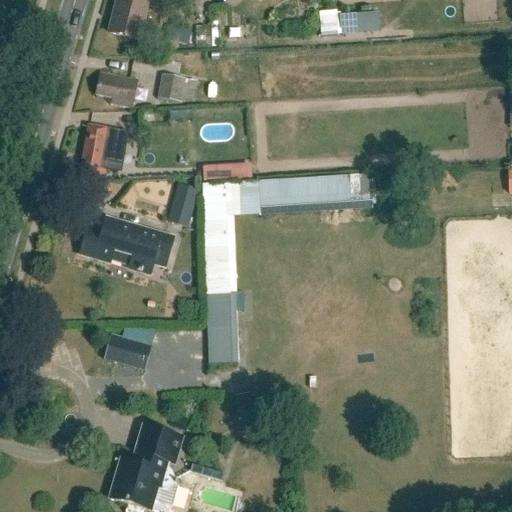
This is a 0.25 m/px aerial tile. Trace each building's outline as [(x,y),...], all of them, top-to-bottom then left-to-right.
[(117,0),(109,35),(138,42),(149,1),(164,5),(164,0),(117,0)] [(337,12),(320,14),(322,38),(339,36),(337,12)] [(196,50),(212,49),(211,28),(195,29),(196,50)] [(130,110),(136,82),(100,75),(96,97),(112,100),(110,106),(130,110)] [(181,106),(185,81),(161,77),(156,102),(181,106)] [(118,164),(119,155),(116,150),(118,137),(113,132),(87,127),(78,180),(103,185),(107,163),(118,164)] [(179,162),(179,144),(132,144),(132,162),(179,162)] [(344,171),(249,175),(250,204),(345,200),(344,171)] [(169,220),(187,226),(193,207),(175,202),(169,220)] [(174,240),(107,221),(104,232),(89,228),(81,256),(110,265),(114,253),(133,259),(130,270),(151,276),(154,265),(166,269),(174,240)] [(243,296),(235,297),(235,298),(206,299),(208,367),(237,366),(235,313),(244,312),(243,296)] [(143,373),(150,349),(111,338),(105,362),(143,373)] [(240,434),(270,432),(266,394),(237,397),(240,434)] [(174,483),(172,479),(164,477),(167,465),(174,467),(182,440),(143,429),(132,466),(121,463),(109,503),(128,508),(126,511),(150,511),(167,511),(171,510),(177,490),(175,486),(177,485),(176,482),(174,483)]
